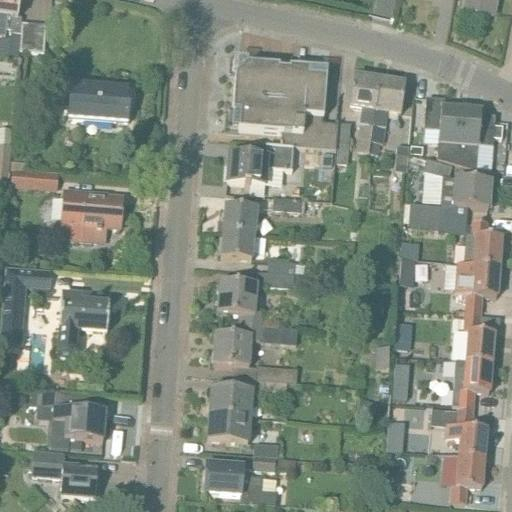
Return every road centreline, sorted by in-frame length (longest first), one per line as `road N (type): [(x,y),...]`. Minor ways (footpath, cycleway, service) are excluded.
road 1 (residential): [(153,511),(192,1)]
road 2 (residential): [(505,94),(421,57),(192,1)]
